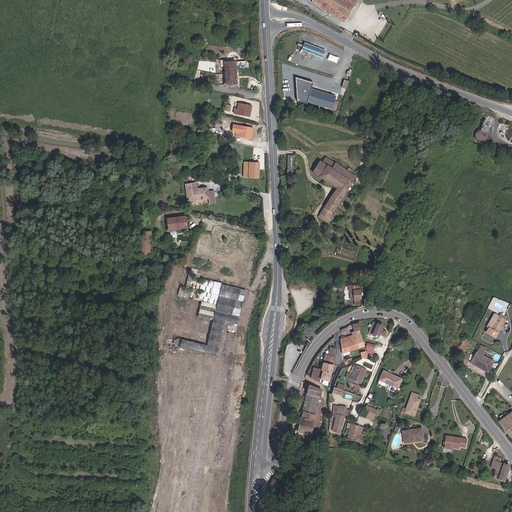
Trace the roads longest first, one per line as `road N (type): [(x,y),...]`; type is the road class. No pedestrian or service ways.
road 1 (secondary): [(511,455),(416,331),(380,311),(346,319),(311,350),(290,395),(279,450)]
road 2 (primary): [(267,27),(278,254)]
road 3 (residential): [(316,25),(377,61),(511,112)]
road 4 (primary): [(263,458),(278,254)]
road 5 (primary): [(278,254),(263,376)]
